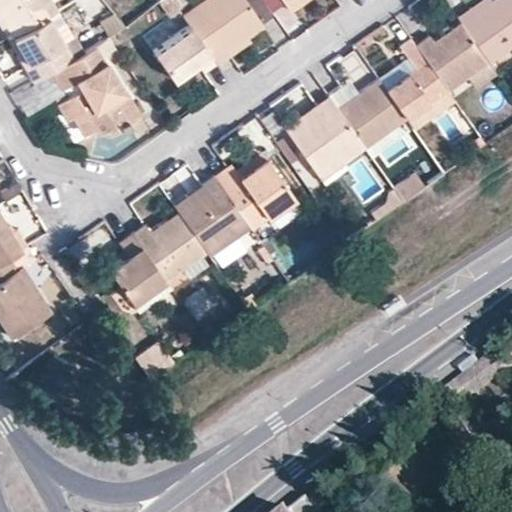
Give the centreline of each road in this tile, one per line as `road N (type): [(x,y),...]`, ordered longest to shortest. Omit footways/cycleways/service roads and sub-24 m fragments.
road 1 (residential): [(0,113),(30,166),(115,184),(380,0)]
road 2 (primary): [(511,268),(192,484)]
road 3 (primary): [(239,511),(511,304)]
road 4 (tertiary): [(192,484),(104,491),(31,458)]
